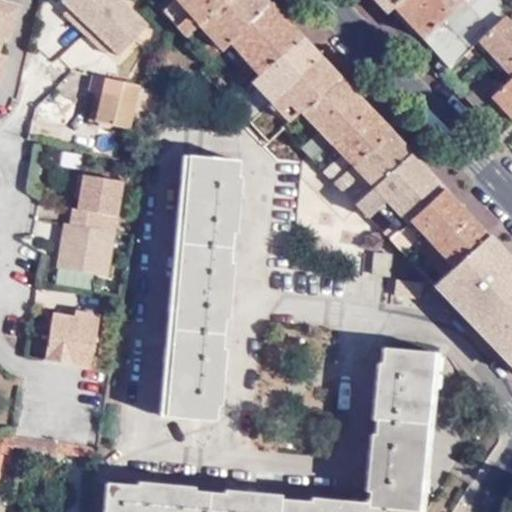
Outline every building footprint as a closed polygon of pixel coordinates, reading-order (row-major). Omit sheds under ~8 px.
[(0,43),(7,45),(19,6),(0,0),(0,70),(5,57),(0,55),(0,43)] [(141,29),(111,0),(60,0),(57,3),(67,12),(63,16),(103,56),(108,50),(115,56),(141,29)] [(186,37),(224,0),(173,0),(163,11),(186,37)] [(209,62),(231,42),(270,4),(265,0),(224,0),(186,37),(209,62)] [(371,0),(386,15),(393,8),(401,0),(371,0)] [(479,41),(511,11),(500,0),(401,0),(393,8),(440,58),(435,67),(442,74),(443,74),(479,41)] [(231,42),(255,69),(269,50),(274,45),(271,41),(288,24),(270,4),(231,42)] [(511,11),(479,41),(511,77),(511,11)] [(283,57),(302,39),(288,24),(271,41),(274,45),(269,50),(255,69),(261,77),(283,57)] [(271,101),(319,57),(302,39),(283,57),(261,77),(254,83),(271,101)] [(330,144),(368,109),(319,57),(271,101),(290,121),(300,112),(318,131),(330,144)] [(208,85),(223,100),(238,87),(222,71),(208,85)] [(159,91),(88,77),(84,91),(91,93),(97,94),(91,124),(130,131),(132,117),(154,121),(159,91)] [(511,120),(511,77),(499,90),(490,98),(511,120)] [(247,125),(271,101),(254,83),(248,78),(238,87),(223,100),(247,125)] [(465,99),(476,111),(490,98),(499,90),(488,78),(465,99)] [(197,94),(186,90),(179,118),(192,118),(197,94)] [(97,94),(91,93),(84,123),(91,124),(97,94)] [(352,167),(391,133),(368,109),(330,144),(340,155),(323,171),(334,182),(352,167)] [(313,160),(330,144),(318,131),(300,146),(313,160)] [(372,188),(410,154),(391,133),(352,167),(372,188)] [(409,220),(443,189),(410,154),(372,188),(355,204),(368,217),(386,200),(401,215),(383,232),(389,238),(409,220)] [(234,179),(235,165),(183,159),(160,419),(211,424),(212,409),(216,409),(221,352),(218,351),(220,322),(223,322),(228,266),(225,266),(228,236),(231,236),(237,180),(234,179)] [(355,204),(372,188),(352,167),(334,182),(355,204)] [(79,199),(83,175),(78,174),(74,198),(79,199)] [(69,225),(100,231),(103,216),(117,218),(124,182),(83,175),(79,199),(77,211),(71,211),(69,225)] [(443,276),(487,236),(443,189),(409,220),(423,234),(413,243),(443,276)] [(423,234),(409,220),(389,238),(402,252),(413,243),(423,234)] [(107,277),(115,234),(100,231),(69,225),(64,224),(56,267),(107,277)] [(511,356),(511,262),(487,236),(443,276),(433,285),(489,343),(499,333),(508,342),(503,347),(511,356)] [(389,275),(391,254),(375,253),(373,274),(389,275)] [(55,270),(52,281),(88,289),(91,278),(55,270)] [(396,280),(395,296),(421,298),(422,282),(396,280)] [(52,315),(45,360),(88,367),(97,316),(70,310),(68,318),(52,315)] [(511,356),(503,347),(508,342),(499,333),(489,343),(511,368),(511,356)] [(136,485),(105,482),(102,511),(381,511),(382,509),(412,511),(417,511),(422,461),(416,460),(422,405),(427,406),(429,390),(423,389),(431,353),(381,348),(380,363),(376,363),(371,421),(374,421),(373,434),(369,434),(364,492),(368,492),(367,503),(309,497),(309,501),(280,498),(280,494),(223,489),(223,493),(193,491),(194,487),(136,482),(136,485)] [(0,447),(10,449),(18,450),(19,439),(0,435),(0,445),(1,445),(0,447)] [(18,450),(95,462),(97,451),(76,448),(40,442),(30,440),(19,439),(18,450)]
